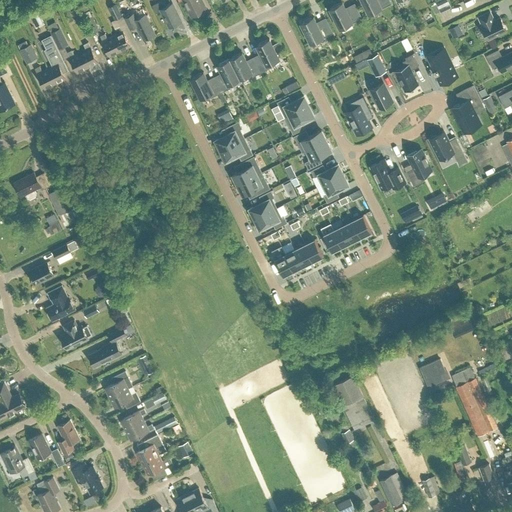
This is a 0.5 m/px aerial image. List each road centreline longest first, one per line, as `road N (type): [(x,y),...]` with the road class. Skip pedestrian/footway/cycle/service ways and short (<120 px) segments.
road 1 (residential): [(163,64),(282,296),(300,295),(387,248),(387,231),(349,154)]
road 2 (unclassified): [(0,145),(163,64)]
road 3 (residential): [(349,154),(276,8)]
road 4 (residential): [(71,395),(22,352),(0,279)]
road 5 (residential): [(383,138),(403,110),(435,97),(434,115),(396,139)]
road 6 (unclassified): [(163,64),(276,8)]
